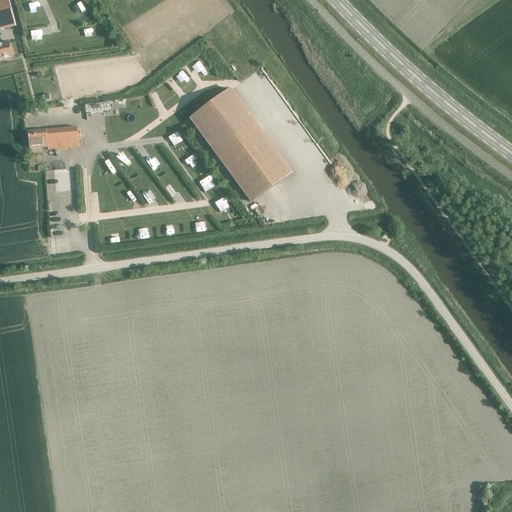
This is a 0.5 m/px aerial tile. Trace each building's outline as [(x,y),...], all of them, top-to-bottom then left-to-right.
[(9,0),(0,0),(0,29),(16,26),(9,0)] [(0,44),(0,59),(12,56),(8,42),(0,44)] [(231,89),(190,119),(251,202),(292,172),(231,89)] [(110,103),(85,106),(86,114),(111,111),(110,103)] [(47,150),(79,148),(78,128),(28,132),(30,149),(47,148),(47,150)]
